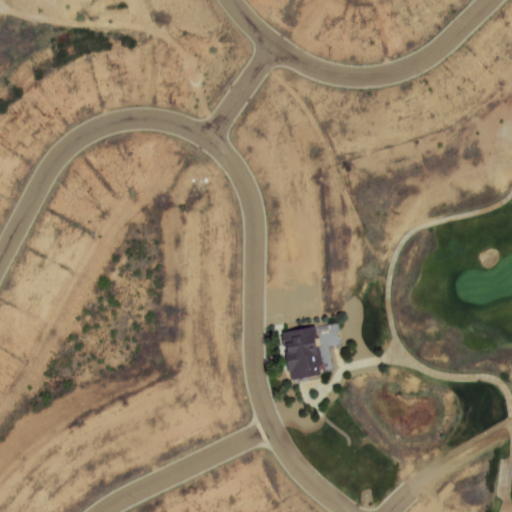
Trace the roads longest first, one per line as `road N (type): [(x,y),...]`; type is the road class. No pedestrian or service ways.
road 1 (residential): [(348,511),(284,448),(258,395),(249,202),(243,180),(207,139),(148,119),(76,137),(42,176),(0,255)]
road 2 (track): [(511,194),(492,209),(409,234),(395,254),(386,297),(403,356),(442,377),(494,381),(507,393),(511,426)]
road 3 (residential): [(229,0),(304,65),(354,77),(412,66),(487,0)]
road 4 (residential): [(271,427),(100,511)]
road 5 (residential): [(511,426),(409,492)]
